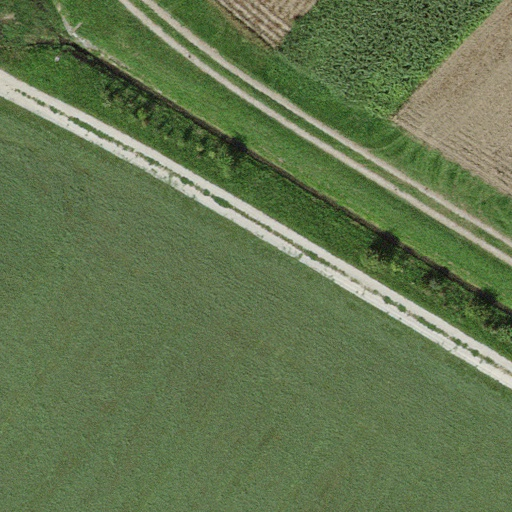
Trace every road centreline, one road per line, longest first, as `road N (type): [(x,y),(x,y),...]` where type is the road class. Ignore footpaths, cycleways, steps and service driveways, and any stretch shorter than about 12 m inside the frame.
road 1 (track): [(511,379),(126,144),(0,83)]
road 2 (track): [(137,0),(417,196),(511,252)]
